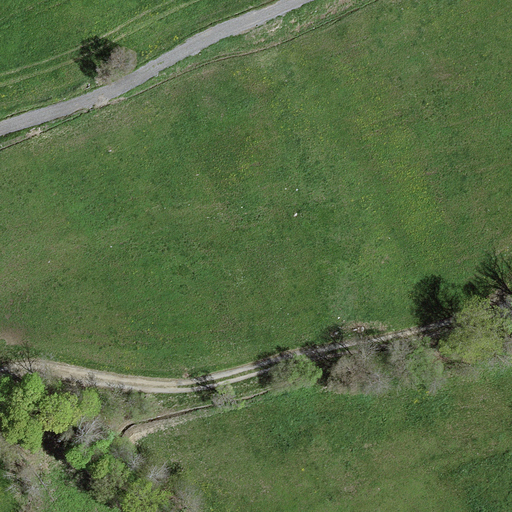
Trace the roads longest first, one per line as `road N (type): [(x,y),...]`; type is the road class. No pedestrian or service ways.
road 1 (track): [(0,382),(231,382),(511,324)]
road 2 (track): [(0,128),(117,91),(307,0)]
